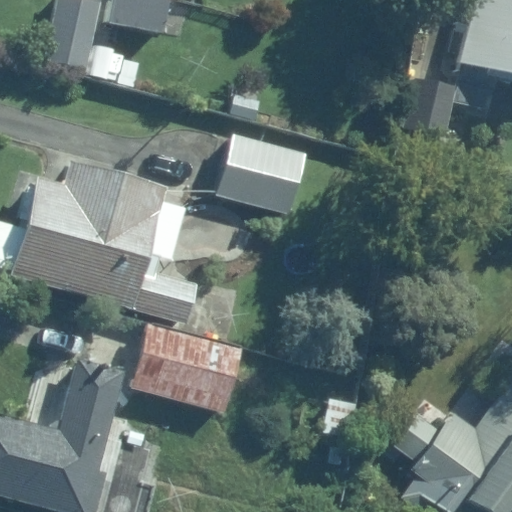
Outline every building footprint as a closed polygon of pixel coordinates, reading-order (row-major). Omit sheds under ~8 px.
[(108,0),(102,27),(153,39),(162,0),(108,0)] [(511,0),(469,0),(454,69),(459,70),(452,103),(476,108),(481,82),(511,88),(511,0)] [(89,5),(54,1),(46,68),(82,72),(89,5)] [(298,157),(227,141),(213,202),(285,218),(298,157)] [(0,229),(0,276),(187,332),(197,299),(141,282),(164,206),(70,178),(65,197),(34,188),(20,236),(0,229)] [(233,354),(140,329),(123,394),(216,419),(233,354)] [(470,433),(444,417),(394,501),(412,511),(511,511),(511,381),(503,377),(470,433)] [(0,506),(21,511),(91,511),(107,452),(0,423),(0,506)]
